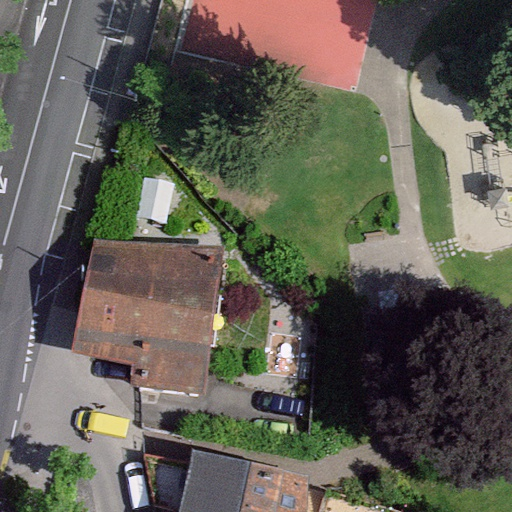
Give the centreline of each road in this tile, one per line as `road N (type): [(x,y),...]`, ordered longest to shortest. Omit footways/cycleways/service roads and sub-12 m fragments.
road 1 (secondary): [(0,269),(67,0)]
road 2 (residential): [(121,511),(121,492),(65,381),(0,363)]
